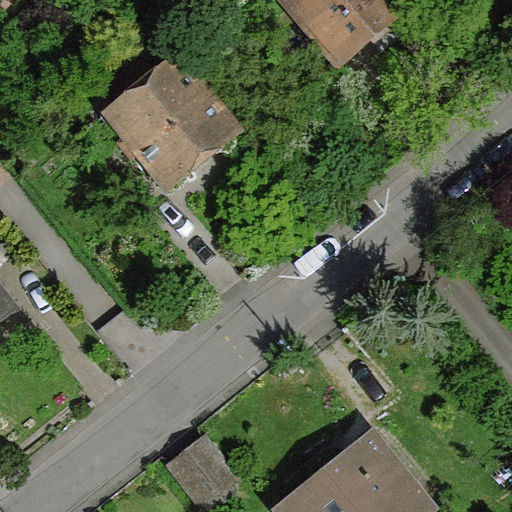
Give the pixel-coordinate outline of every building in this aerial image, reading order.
[(396,0),(298,0),(292,5),(340,60),(403,8),(396,0)] [(234,133),(181,64),(115,117),(169,184),(234,133)] [(0,319),(14,308),(0,290),(0,319)] [(432,511),(373,438),(282,510),(283,511),(432,511)] [(239,481),(207,442),(176,467),(208,506),(239,481)]
